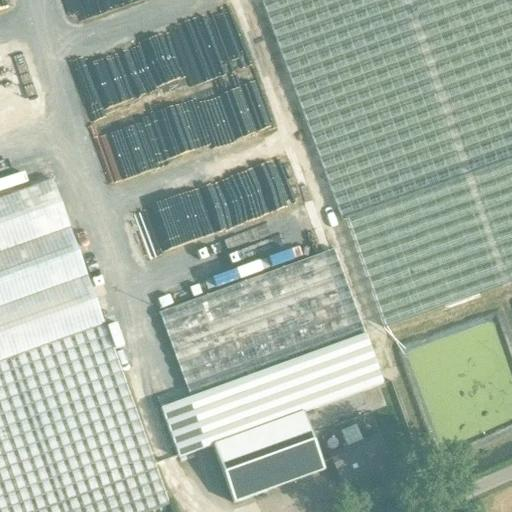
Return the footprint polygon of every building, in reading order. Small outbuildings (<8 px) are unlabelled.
[(511,0),(261,0),(341,221),(344,219),(383,329),(511,284),(511,0)] [(48,175),(0,191),(0,362),(103,326),(48,175)] [(332,251),(159,314),(190,399),(160,410),(178,460),(212,447),(233,504),(278,488),(324,471),(303,414),(381,385),(332,251)] [(0,511),(149,511),(167,506),(103,326),(0,362),(0,511)] [(389,466),(377,436),(363,442),(356,426),(340,433),(346,449),(330,456),(342,486),(389,466)]
